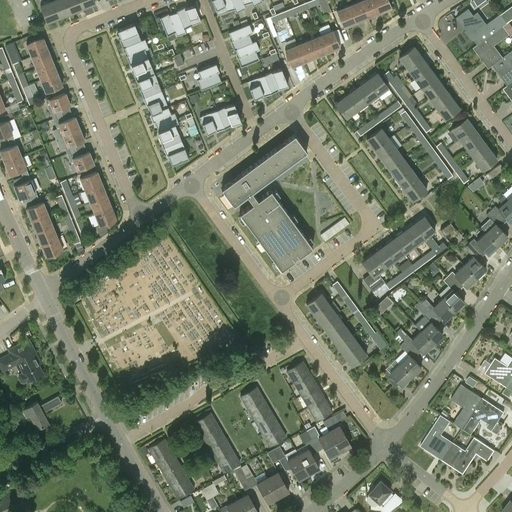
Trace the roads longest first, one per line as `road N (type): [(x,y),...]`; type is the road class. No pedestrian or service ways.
road 1 (residential): [(140,219),(69,38),(152,0)]
road 2 (residential): [(278,302),(370,225),(289,110)]
road 3 (residential): [(386,448),(511,266)]
road 4 (residential): [(120,442),(305,339)]
road 5 (residential): [(289,110),(420,21)]
road 6 (residential): [(511,140),(420,21)]
road 7 (residential): [(278,302),(190,183)]
road 8 (unknown): [(259,131),(205,0)]
road 9 (tertiary): [(107,419),(45,296)]
road 10 (residential): [(386,448),(305,339)]
road 11 (residential): [(190,183),(289,110)]
road 12 (residential): [(45,296),(140,219)]
road 13 (residential): [(0,476),(107,419)]
